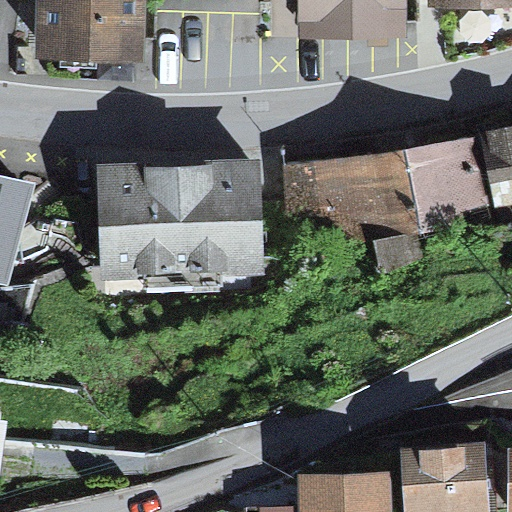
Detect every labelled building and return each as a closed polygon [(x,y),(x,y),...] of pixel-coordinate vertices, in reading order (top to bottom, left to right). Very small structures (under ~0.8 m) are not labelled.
[(154,0),(63,0),(62,43),(153,46),(154,0)] [(314,0),(314,27),(424,27),(423,0),(314,0)] [(511,121),(489,126),(504,209),(511,207),(511,121)] [(475,127),(375,140),(386,222),(486,209),(475,127)] [(386,222),(375,140),(279,154),(290,236),(386,222)] [(269,152),(98,165),(106,273),(277,260),(269,152)] [(41,182),(0,170),(0,275),(14,279),(41,182)] [(12,418),(0,416),(0,509),(4,510),(10,479),(54,487),(60,454),(7,444),(12,418)] [(502,511),(504,445),(411,443),(409,511),(502,511)] [(398,511),(399,480),(304,476),(302,511),(398,511)]
